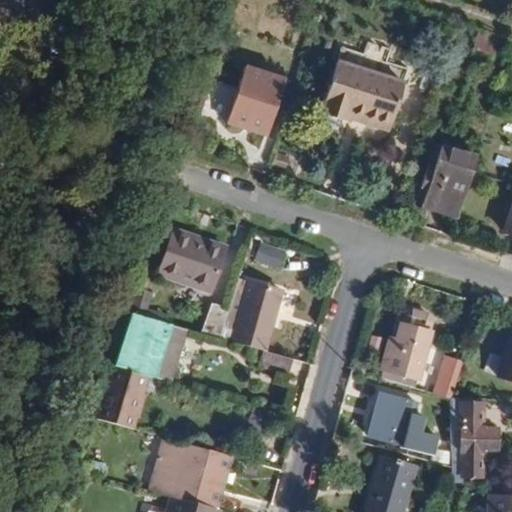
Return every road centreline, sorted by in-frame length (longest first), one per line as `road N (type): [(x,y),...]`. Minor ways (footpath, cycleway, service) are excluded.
road 1 (residential): [(50,130),(370,246)]
road 2 (residential): [(370,246),(291,511)]
road 3 (residential): [(370,246),(511,291)]
